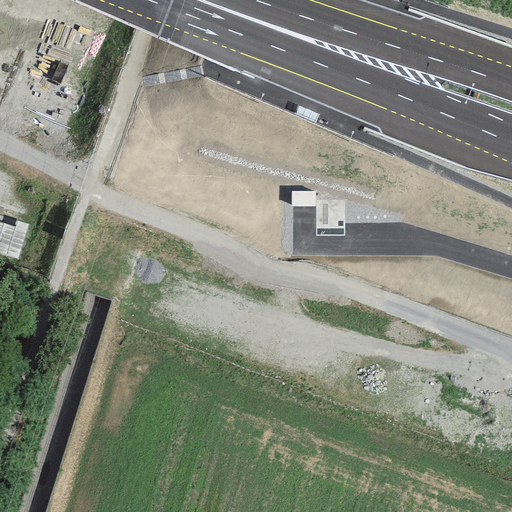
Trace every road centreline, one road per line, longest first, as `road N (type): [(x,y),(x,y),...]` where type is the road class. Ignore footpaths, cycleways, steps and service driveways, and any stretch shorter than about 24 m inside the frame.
road 1 (primary): [(144,0),(511,139)]
road 2 (primary): [(511,85),(252,0)]
